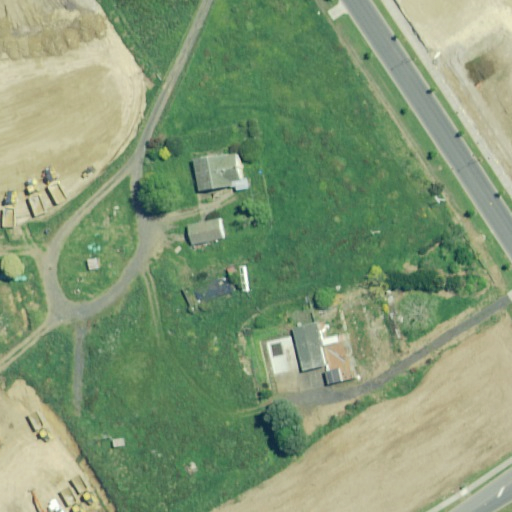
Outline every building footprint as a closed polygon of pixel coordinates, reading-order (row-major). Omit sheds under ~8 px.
[(242,179),(238,155),(194,161),(199,191),(237,185),(237,190),(251,188),(249,178),(242,179)] [(223,237),(218,219),(189,227),(193,245),(223,237)] [(23,256),(19,239),(4,243),(8,260),(23,256)] [(199,282),(185,251),(164,261),(178,291),(199,282)] [(250,257),(242,260),(248,275),(256,271),(250,257)] [(227,275),(214,281),(185,293),(193,311),(235,293),(227,275)] [(29,326),(22,300),(29,298),(23,281),(0,288),(0,306),(2,306),(9,331),(29,326)] [(322,349),(344,344),(349,364),(375,359),(367,322),(379,320),(374,297),(352,302),(352,305),(337,309),(342,333),(320,337),(317,324),(294,328),(294,331),(289,332),(290,337),(264,342),(270,376),(325,366),(322,349)] [(341,381),(339,369),(325,372),(327,384),(341,381)]
